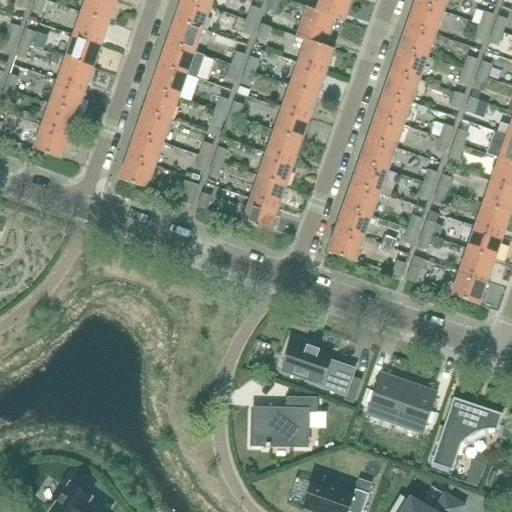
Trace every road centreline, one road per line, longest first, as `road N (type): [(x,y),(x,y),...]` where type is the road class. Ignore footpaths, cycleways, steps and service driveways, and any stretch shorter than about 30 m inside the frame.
road 1 (residential): [(389,0),(291,277)]
road 2 (residential): [(291,277),(82,204)]
road 3 (residential): [(496,349),(291,277)]
road 4 (residential): [(82,204),(154,0)]
